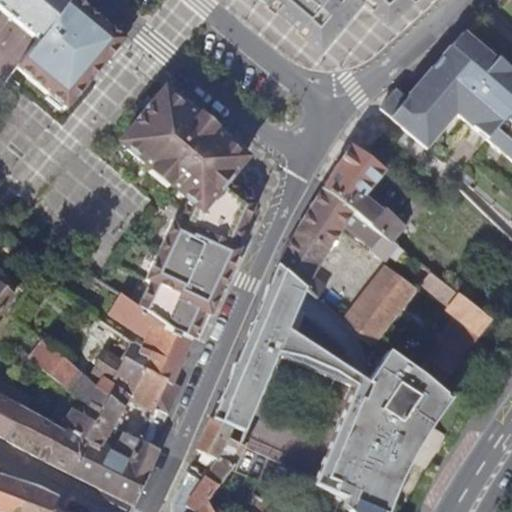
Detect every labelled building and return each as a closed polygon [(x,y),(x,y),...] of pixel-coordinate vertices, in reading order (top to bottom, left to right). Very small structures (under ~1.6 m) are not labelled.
[(66,109),(123,40),(73,0),(0,0),(0,9),(38,41),(18,68),(66,109)] [(262,0),(323,48),(360,2),(385,22),(409,0),(262,0)] [(511,77),(461,34),(406,98),(399,93),(382,113),(423,148),(453,114),(511,164),(511,77)] [(227,179),(245,158),(211,129),(187,110),(165,91),(121,142),(130,150),(167,182),(190,201),(179,226),(173,224),(171,229),(192,242),(229,188),(223,183),(227,179)] [(341,159),(321,190),(351,213),(380,236),(389,243),(403,227),(395,220),(381,209),(378,212),(358,199),(372,185),(379,176),(382,171),(350,148),(341,159)] [(391,178),(382,171),(379,176),(387,182),(391,178)] [(229,188),(232,184),(227,179),(223,183),(229,188)] [(232,184),(229,188),(235,193),(238,190),(232,184)] [(202,249),(227,263),(233,250),(255,204),(238,190),(235,193),(229,188),(192,242),(202,249)] [(307,211),(296,230),(326,251),(341,227),(344,224),(351,213),(321,190),(307,211)] [(422,203),(415,198),(395,220),(403,227),(406,223),(424,205),(422,203)] [(380,236),(351,213),(344,224),(341,227),(370,248),(380,236)] [(202,249),(192,242),(171,229),(147,282),(150,284),(139,310),(174,333),(190,342),(227,263),(202,249)] [(286,246),(277,265),(303,288),(326,251),(296,230),(286,246)] [(389,243),(380,236),(370,248),(369,251),(385,262),(388,258),(395,248),(389,243)] [(396,263),(403,254),(395,248),(388,258),(396,263)] [(227,263),(232,266),(238,252),(233,250),(227,263)] [(196,344),(203,328),(232,266),(227,263),(190,342),(196,344)] [(350,502),(373,511),(385,511),(389,502),(400,476),(412,452),(426,428),(442,405),(446,399),(438,392),(438,391),(427,381),(422,378),(418,374),(417,373),(387,352),(367,380),(287,329),(297,306),(304,288),(303,288),(277,265),(264,294),(263,297),(234,365),(217,407),(211,420),(227,427),(243,433),(247,423),(263,386),(276,355),(301,360),(333,373),(354,388),(312,486),(345,500),(348,491),(353,493),(350,502)] [(370,285),(400,308),(413,290),(383,268),(370,285)] [(433,278),(429,274),(425,278),(430,282),(433,278)] [(343,321),(359,334),(374,345),(400,308),(370,285),(343,321)] [(0,289),(0,310),(10,298),(0,289)] [(456,296),(448,289),(439,300),(448,307),(456,296)] [(173,384),(190,342),(174,333),(139,310),(118,296),(108,315),(145,340),(140,350),(131,343),(119,360),(165,382),(165,384),(172,386),(173,384)] [(459,317),(466,323),(481,334),(491,322),(480,313),(467,304),(456,296),(448,307),(447,308),(459,317)] [(19,324),(22,327),(38,308),(22,298),(16,307),(11,317),(19,324)] [(323,304),(328,309),(331,304),(326,300),(323,304)] [(97,321),(104,325),(107,320),(101,316),(97,321)] [(110,329),(104,325),(97,321),(96,320),(88,333),(102,342),(110,329)] [(449,377),(481,334),(466,323),(434,365),(437,368),(449,377)] [(119,360),(131,343),(120,336),(109,354),(119,360)] [(45,344),(43,342),(29,362),(64,391),(81,373),(45,344)] [(165,382),(119,360),(109,354),(103,350),(91,374),(101,380),(109,385),(106,389),(127,401),(152,414),(156,406),(165,384),(165,382)] [(438,391),(449,377),(437,368),(427,381),(438,391)] [(94,422),(83,444),(98,451),(100,448),(127,401),(106,389),(109,385),(101,380),(96,388),(106,397),(99,412),(94,422)] [(0,398),(3,400),(11,388),(0,381),(0,398)] [(106,397),(96,388),(89,381),(75,400),(99,412),(106,397)] [(179,387),(173,384),(172,386),(165,384),(156,406),(152,414),(147,422),(161,429),(179,387)] [(3,400),(18,409),(24,395),(11,388),(3,400)] [(0,438),(1,439),(18,409),(3,400),(0,398),(0,438)] [(45,463),(67,474),(83,444),(94,422),(69,409),(54,428),(18,409),(1,439),(13,446),(45,463)] [(209,420),(194,452),(215,460),(218,457),(233,467),(235,464),(242,450),(218,438),(227,427),(211,420),(209,420)] [(159,451),(153,448),(145,445),(121,434),(113,450),(114,455),(100,448),(98,451),(83,444),(67,474),(133,508),(159,451)] [(216,489),(233,467),(218,457),(215,460),(203,478),(216,489)] [(172,503),(171,511),(187,511),(184,508),(203,478),(185,473),(172,503)] [(37,488),(0,476),(0,511),(53,511),(55,509),(60,500),(37,488)] [(187,511),(197,511),(204,506),(205,503),(216,489),(203,478),(184,508),(187,511)] [(348,491),(345,500),(341,508),(345,511),(373,511),(350,502),(353,493),(348,491)] [(271,511),(284,504),(267,492),(260,502),(270,511),(271,511)] [(270,511),(260,502),(252,511),(270,511)]
